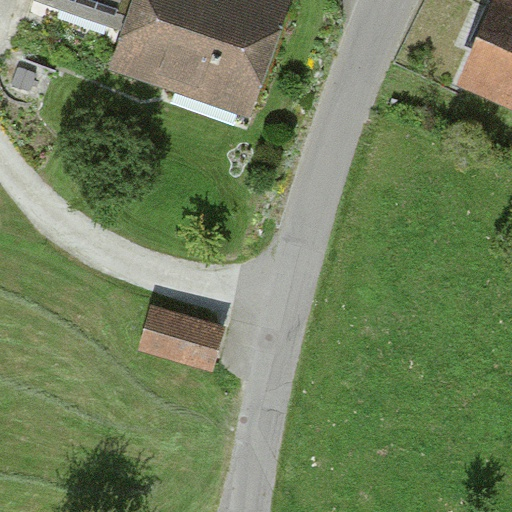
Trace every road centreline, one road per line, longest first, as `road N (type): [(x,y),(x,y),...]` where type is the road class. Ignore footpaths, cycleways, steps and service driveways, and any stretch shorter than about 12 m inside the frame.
road 1 (unclassified): [(399,0),(329,149),(278,320),(255,511)]
road 2 (track): [(278,320),(140,272),(76,234),(17,180),(0,153)]
